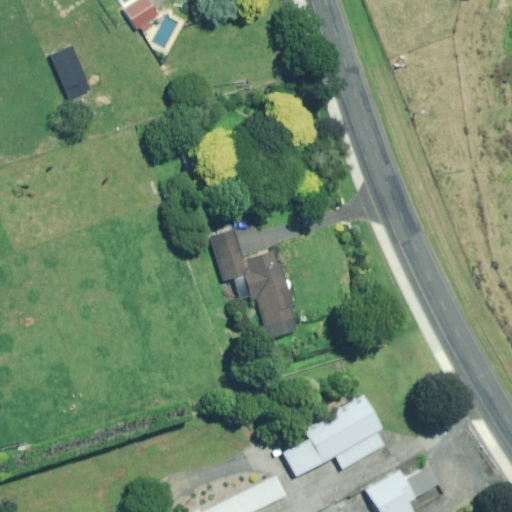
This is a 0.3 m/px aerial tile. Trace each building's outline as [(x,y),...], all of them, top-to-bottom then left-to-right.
[(150,0),(137,0),(114,17),(121,26),(131,19),(141,32),(162,16),(150,0)] [(89,92),(70,47),(48,57),(67,101),(89,92)] [(221,282),(231,279),(236,297),(239,304),(254,300),(266,340),(297,331),(273,250),(242,259),(233,228),(207,236),(221,282)] [(315,353),(311,344),(292,353),(296,362),(315,353)] [(333,456),(341,470),(385,445),(377,431),(358,396),(299,430),(304,439),(280,452),(294,478),(319,464),(333,456)] [(401,480),(397,472),(364,490),(376,511),(413,511),(443,496),(427,466),(401,480)] [(254,511),(285,497),(275,476),(202,511),(198,511),(194,511),(254,511)]
